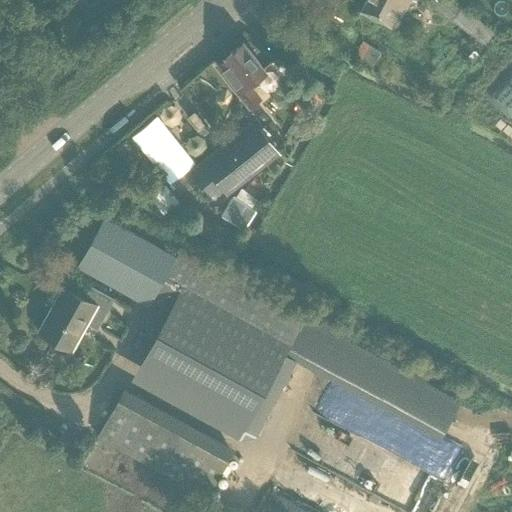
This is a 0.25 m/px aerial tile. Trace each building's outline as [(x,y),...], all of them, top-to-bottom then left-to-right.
[(416,0),(366,0),(360,12),(395,29),(409,0),(411,0),(415,2),(416,0)] [(493,32),(447,0),(428,0),(426,4),(450,21),(482,45),(493,32)] [(264,71),(243,43),(225,57),(226,59),(217,66),(249,107),(260,99),(248,84),(264,71)] [(370,45),(361,62),(372,68),(381,52),(370,45)] [(295,90),(311,101),(322,86),(306,74),(295,90)] [(146,129),(157,144),(176,131),(164,115),(146,129)] [(266,138),(269,135),(257,119),(192,171),(211,196),(222,187),(226,192),(277,152),(266,138)] [(148,189),(159,200),(171,189),(159,177),(148,189)] [(252,211),(232,198),(219,218),(239,230),(252,211)] [(175,259),(104,220),(77,270),(148,309),(142,319),(159,329),(139,367),(246,425),(291,341),(447,426),(460,404),(303,319),(179,252),(175,259)] [(114,299),(90,286),(83,298),(64,287),(39,333),(71,350),(85,324),(97,331),(114,299)] [(229,453),(120,393),(96,437),(205,497),(229,453)] [(378,493),(404,505),(434,439),(395,421),(397,415),(360,398),(353,412),(341,406),(336,416),(312,405),(308,414),(402,456),(397,467),(391,464),(378,493)] [(305,450),(321,456),(324,445),(309,439),(305,450)] [(453,469),(445,486),(453,490),(461,472),(453,469)]
